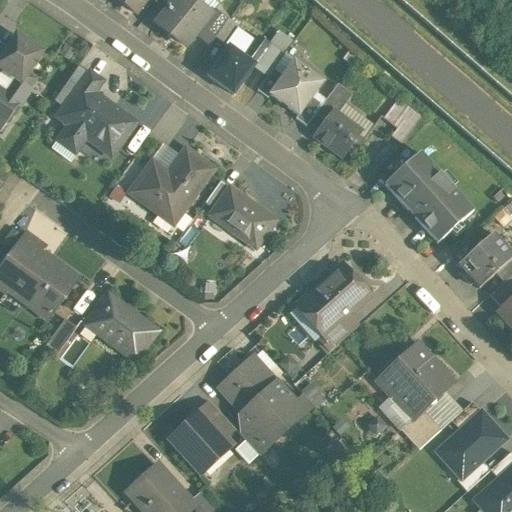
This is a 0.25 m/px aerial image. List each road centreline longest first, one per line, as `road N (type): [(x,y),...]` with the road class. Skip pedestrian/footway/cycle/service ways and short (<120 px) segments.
road 1 (residential): [(59,0),(349,207)]
road 2 (residential): [(0,235),(29,193),(216,328)]
road 3 (residential): [(511,378),(349,207)]
road 4 (secondary): [(358,0),(511,130)]
road 5 (residential): [(78,453),(216,328)]
road 6 (residential): [(216,328),(349,207)]
